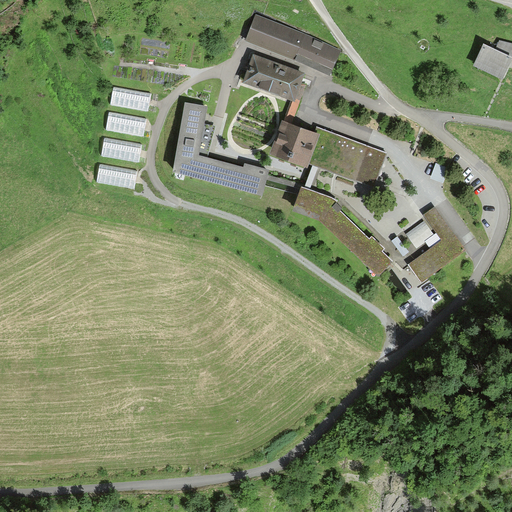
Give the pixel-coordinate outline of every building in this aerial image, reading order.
[(341,50),(257,15),(245,42),(330,77),(341,50)] [(496,52),(511,59),(511,58),(511,44),(500,42),(496,52)] [(496,52),(483,46),(474,68),(502,80),(511,59),(496,52)] [(305,74),(253,56),(243,85),(291,103),(283,124),(291,127),(306,85),(301,84),(305,74)] [(151,94),(113,88),(110,105),(148,112),(151,94)] [(215,127),(205,125),(207,108),(185,105),(172,176),(262,199),(269,172),(245,165),(244,169),(207,160),(215,127)] [(146,118),(109,112),(106,130),(143,136),(146,118)] [(291,127),(283,124),(282,123),(270,158),(307,171),(309,164),(374,188),(386,154),(316,128),(314,135),(291,127)] [(142,145),(105,138),(102,156),(139,162),(142,145)] [(445,184),(451,168),(438,164),(432,180),(445,184)] [(137,171),(100,165),(97,182),(134,189),(137,171)] [(318,213),(318,219),(376,276),(391,261),(380,250),(383,248),(370,236),(367,239),(334,206),(337,202),(331,198),(299,187),(294,205),(318,213)] [(464,249),(434,208),(424,215),(442,240),(409,264),(420,280),(464,249)] [(406,260),(418,251),(406,235),(394,244),(406,260)]
